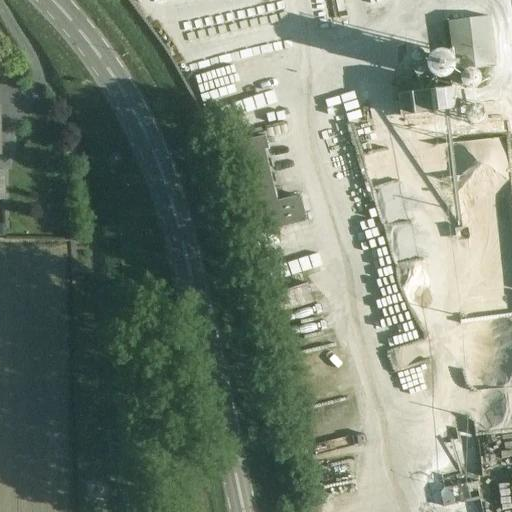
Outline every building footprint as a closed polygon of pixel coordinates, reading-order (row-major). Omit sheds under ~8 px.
[(495,66),(490,17),(449,22),(454,70),(495,66)] [(400,94),(398,94),(400,116),(414,115),(432,113),(460,109),(457,87),(431,90),(430,79),(409,81),(410,86),(400,86),(400,94)] [(265,136),(234,143),(255,234),(307,222),(300,195),(277,201),(265,150),(269,149),(265,136)] [(277,313),(311,302),(305,283),(271,294),(277,313)] [(511,388),(469,396),(471,408),(511,400),(511,388)]
